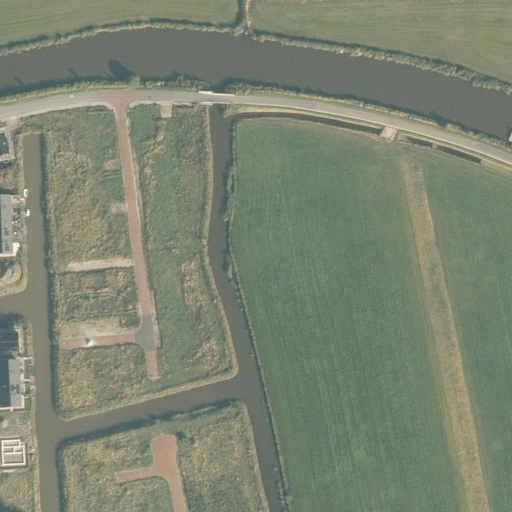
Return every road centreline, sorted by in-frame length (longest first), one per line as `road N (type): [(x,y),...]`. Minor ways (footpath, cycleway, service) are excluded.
road 1 (tertiary): [(119,96),(230,96),(314,107),(415,129),(511,163)]
road 2 (residential): [(119,96),(149,336)]
road 3 (tertiary): [(0,114),(119,96)]
